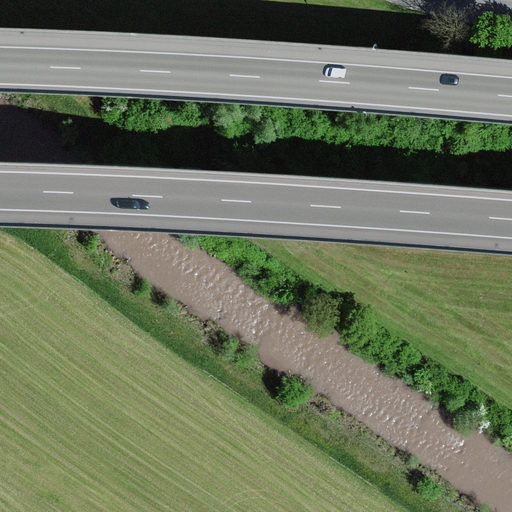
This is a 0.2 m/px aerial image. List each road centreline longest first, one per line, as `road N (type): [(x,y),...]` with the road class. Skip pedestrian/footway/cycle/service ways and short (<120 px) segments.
road 1 (motorway): [(511,94),(0,64)]
road 2 (motorway): [(0,192),(511,221)]
